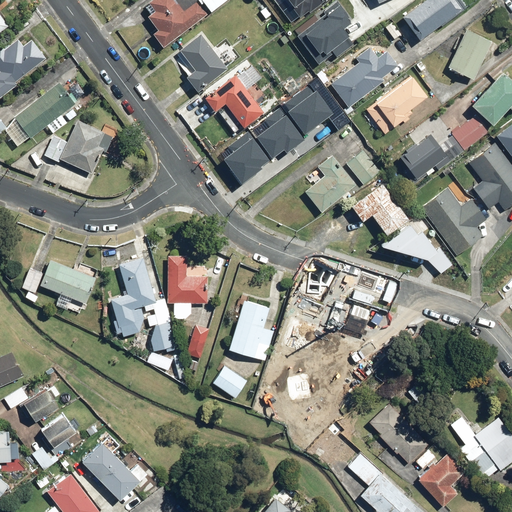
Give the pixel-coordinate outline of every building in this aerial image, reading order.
[(162,49),(207,14),(196,0),(152,0),(148,3),(154,11),(146,17),(155,29),(149,33),(162,49)] [(227,0),(200,0),(211,13),(227,0)] [(283,0),(299,20),(324,0),(283,0)] [(454,0),(423,0),(401,16),(418,41),(462,11),(454,0)] [(354,13),(347,2),(306,28),(322,52),(328,49),(332,55),(353,41),(349,35),(354,32),(345,19),(354,13)] [(391,21),(383,27),(393,40),(401,34),(391,21)] [(491,41),(465,28),(446,68),(472,80),(491,41)] [(217,51),(201,32),(177,51),(181,55),(172,62),(197,92),(240,58),(228,42),(217,51)] [(0,46),(0,83),(6,91),(44,58),(29,40),(23,46),(15,37),(2,49),(0,46)] [(358,62),(330,84),(347,106),(342,110),(350,121),(358,116),(350,105),(384,79),(386,81),(395,75),(392,70),(397,66),(386,51),(378,58),(370,47),(356,58),(358,62)] [(250,67),(237,77),(235,74),(201,99),(212,113),(224,104),(241,127),(263,111),(258,105),(266,98),(256,85),(260,82),(250,67)] [(511,81),(501,71),(468,105),(490,126),(508,108),(511,111),(511,110),(511,81)] [(70,83),(63,73),(12,115),(14,119),(5,126),(3,128),(17,145),(28,135),(31,139),(47,126),(53,133),(75,116),(67,106),(85,91),(75,79),(70,83)] [(425,97),(409,75),(364,108),(384,135),(412,115),(408,110),(425,97)] [(475,114),(451,133),(463,150),(488,131),(475,114)] [(101,130),(76,119),(66,142),(51,136),(42,157),(59,164),(61,158),(93,172),(102,150),(115,156),(125,133),(104,124),(101,130)] [(260,179),(299,149),(276,120),(261,131),(268,139),(244,157),(260,179)] [(511,122),(493,137),(511,160),(511,122)] [(437,143),(429,132),(398,156),(407,168),(403,171),(412,183),(426,173),(427,175),(434,170),(431,166),(433,165),(438,170),(463,151),(450,133),(437,143)] [(511,164),(494,140),(466,161),(481,180),(471,187),(488,210),(500,201),(506,208),(511,203),(511,164)] [(361,149),(345,163),(362,184),(379,170),(361,149)] [(321,213),(355,184),(330,155),(316,168),(318,170),(307,180),(311,185),(303,192),(321,213)] [(408,219),(381,183),(350,207),(361,222),(369,215),(386,237),(408,219)] [(446,188),(420,208),(456,256),(480,239),(473,231),(487,221),(471,199),(460,207),(446,188)] [(440,248),(429,232),(413,245),(425,259),(440,248)] [(173,302),(172,319),(184,319),(190,314),(190,303),(206,303),(206,275),(186,275),(186,267),(186,255),(167,255),(166,302),(173,302)] [(155,301),(143,257),(117,264),(126,294),(109,299),(115,320),(112,321),(116,334),(121,332),(122,336),(138,332),(143,318),(140,307),(143,306),(145,312),(153,309),(154,314),(146,317),(149,326),(153,325),(149,340),(152,351),(175,345),(168,322),(170,322),(163,299),(155,301)] [(95,278),(49,259),(38,285),(85,304),(95,278)] [(42,274),(29,269),(21,287),(33,293),(42,274)] [(37,297),(27,292),(24,297),(34,302),(37,297)] [(274,332),(262,328),(268,306),(243,299),(228,351),(265,362),(274,332)] [(287,365),(316,367),(317,356),(326,357),(327,340),(318,339),(319,328),(327,328),(328,311),(321,310),(321,319),(287,316),(285,339),(289,339),(287,365)] [(207,329),(195,325),(186,354),(198,358),(207,329)] [(345,326),(329,348),(364,374),(388,341),(376,332),(368,343),(345,326)] [(10,350),(0,355),(0,386),(22,376),(10,350)] [(171,360),(151,352),(147,361),(168,370),(171,360)] [(179,357),(173,358),(178,377),(184,376),(179,357)] [(197,363),(191,361),(188,368),(195,370),(197,363)] [(246,382),(224,366),(211,383),(234,400),(246,382)] [(33,421),(55,405),(42,387),(28,397),(20,386),(2,398),(10,409),(19,402),(33,421)] [(426,444),(387,401),(365,420),(404,464),(426,444)] [(282,403),(278,416),(298,421),(301,408),(282,403)] [(60,411),(37,429),(51,446),(74,428),(60,411)] [(460,415),(448,424),(464,444),(458,449),(481,479),(497,467),(499,469),(511,459),(511,436),(496,416),(475,433),(460,415)] [(83,430),(88,437),(103,428),(98,420),(83,430)] [(7,430),(0,430),(0,462),(10,462),(9,457),(18,457),(17,441),(8,441),(7,430)] [(106,433),(79,460),(117,500),(145,473),(134,461),(126,468),(119,461),(131,448),(126,443),(121,448),(106,433)] [(49,457),(40,446),(30,453),(43,471),(59,459),(54,453),(49,457)] [(439,457),(429,446),(414,461),(423,470),(414,479),(441,506),(456,491),(451,485),(463,474),(443,454),(439,457)] [(366,484),(357,494),(376,511),(423,511),(359,452),(346,466),(366,484)] [(96,511),(99,510),(68,471),(44,491),(53,502),(40,511),(96,511)] [(40,488),(50,479),(43,473),(34,482),(40,488)] [(290,511),(291,511),(272,495),(258,511),(290,511)]
